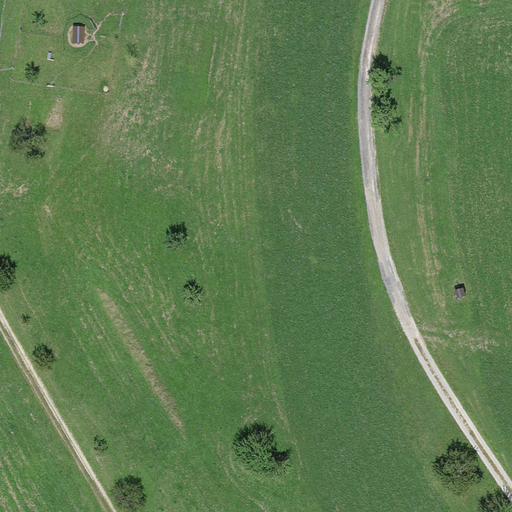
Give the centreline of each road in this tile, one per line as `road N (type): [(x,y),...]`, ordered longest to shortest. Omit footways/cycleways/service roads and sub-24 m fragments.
road 1 (track): [(375,0),(363,135),(380,260),(401,318),(458,422),(511,498)]
road 2 (track): [(0,329),(109,511)]
